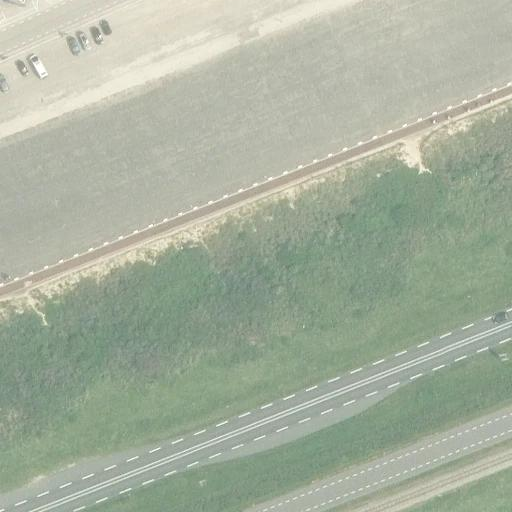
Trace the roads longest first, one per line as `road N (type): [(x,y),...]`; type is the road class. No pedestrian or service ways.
road 1 (primary): [(23,511),(511,320)]
road 2 (tertiary): [(295,511),(511,428)]
